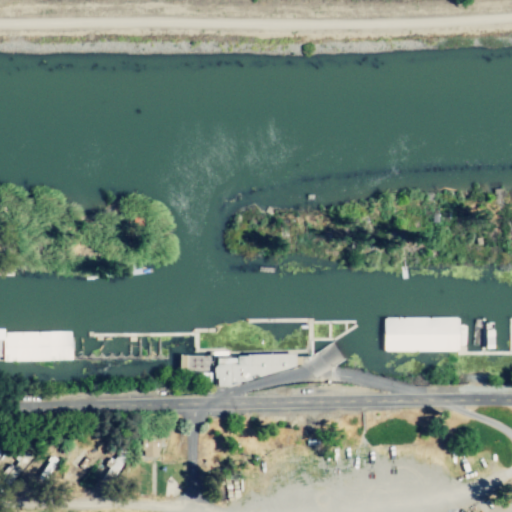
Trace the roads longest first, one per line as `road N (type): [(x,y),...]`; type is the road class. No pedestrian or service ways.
road 1 (track): [(0,23),(355,28),(511,19)]
road 2 (residential): [(511,407),(0,412)]
